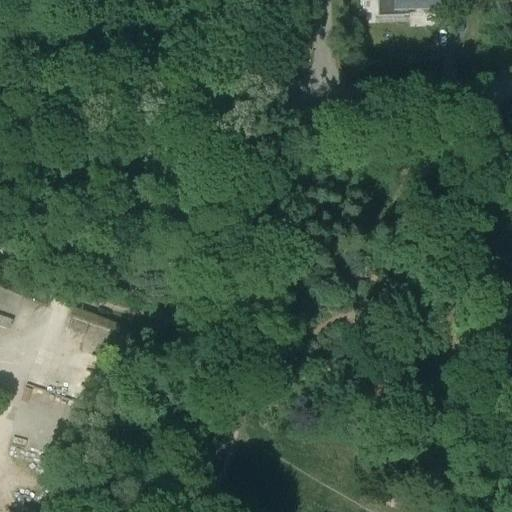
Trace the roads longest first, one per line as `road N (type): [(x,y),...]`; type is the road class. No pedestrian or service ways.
road 1 (residential): [(324,97),(0,101)]
road 2 (residential): [(463,97),(324,97)]
